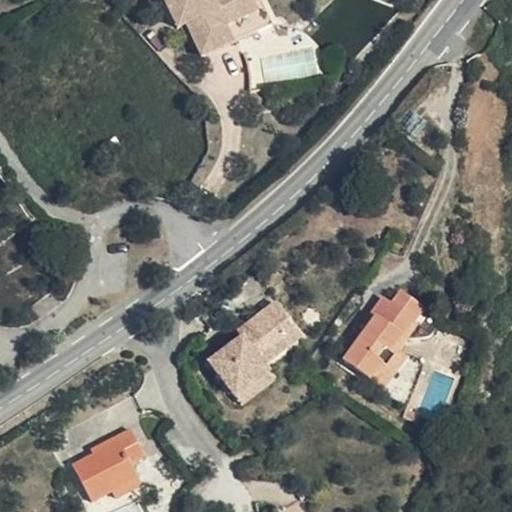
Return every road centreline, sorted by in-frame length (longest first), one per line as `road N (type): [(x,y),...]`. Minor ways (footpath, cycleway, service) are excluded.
road 1 (tertiary): [(210,255),(287,193),(456,0)]
road 2 (unknown): [(448,9),(464,61),(455,183),(414,284)]
road 3 (tertiary): [(0,408),(210,255)]
road 4 (residential): [(99,221),(98,265),(75,307),(0,363)]
road 5 (residential): [(210,255),(171,215),(136,205),(99,221)]
road 6 (residential): [(99,221),(60,210),(31,187),(0,142)]
